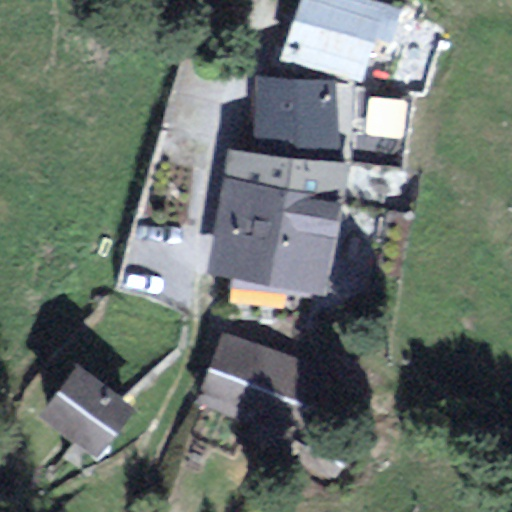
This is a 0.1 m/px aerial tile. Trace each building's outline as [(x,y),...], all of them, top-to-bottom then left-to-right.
[(386,8),(362,0),(301,0),(284,54),(355,78),(363,53),(370,56),(386,8)] [(329,82),(259,77),(254,134),(325,139),(329,82)] [(347,159),(237,140),(207,273),(314,300),(347,159)] [(292,361),(217,324),(180,397),(255,434),(292,361)] [(135,415),(80,366),(42,407),(97,457),(135,415)]
